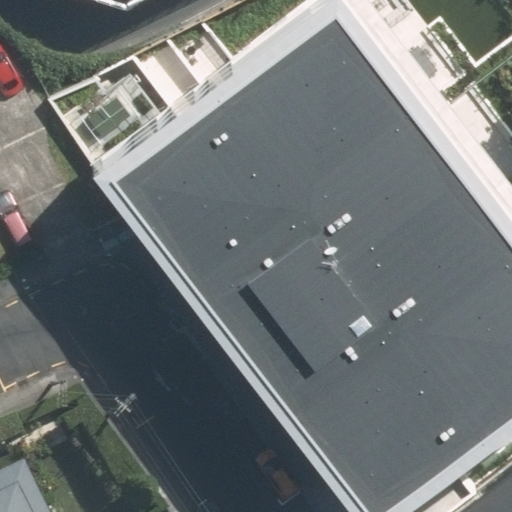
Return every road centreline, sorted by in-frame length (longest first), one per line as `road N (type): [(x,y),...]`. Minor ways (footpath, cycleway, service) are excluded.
road 1 (residential): [(241,511),(96,312),(0,354)]
road 2 (unknown): [(35,0),(54,15),(104,22),(178,0)]
